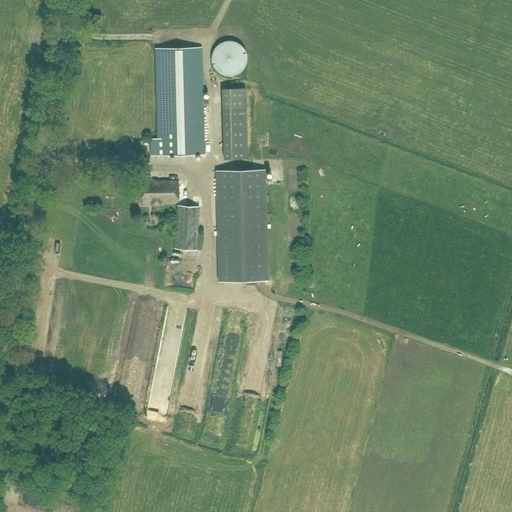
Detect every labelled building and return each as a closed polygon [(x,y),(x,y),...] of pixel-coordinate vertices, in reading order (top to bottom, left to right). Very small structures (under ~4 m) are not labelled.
[(94,15),(92,25),(99,26),(101,16),(94,15)] [(243,69),(246,61),(246,53),(242,46),(236,42),(228,40),(220,42),(214,48),(211,55),(211,63),(215,70),(222,75),(229,76),(237,74),(243,69)] [(204,154),(202,91),(201,47),(155,48),(158,155),(204,154)] [(245,88),(222,89),(224,159),(247,158),(245,88)] [(264,170),(217,171),(219,281),(266,280),(264,170)] [(178,202),(178,181),(141,182),(141,204),(160,204),(160,202),(178,202)] [(179,186),(181,198),(188,197),(186,185),(179,186)] [(196,250),(199,207),(177,205),(174,249),(196,250)] [(218,372),(226,371),(225,364),(218,364),(218,372)]
